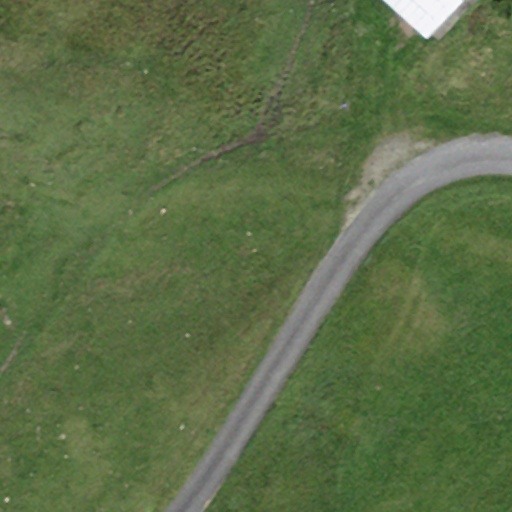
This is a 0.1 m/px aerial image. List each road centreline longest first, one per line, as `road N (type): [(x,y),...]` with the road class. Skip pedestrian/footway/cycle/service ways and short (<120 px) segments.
road 1 (unclassified): [(511,158),(482,155),(420,180),(354,248),(302,328)]
road 2 (unclassified): [(169,511),(302,328)]
